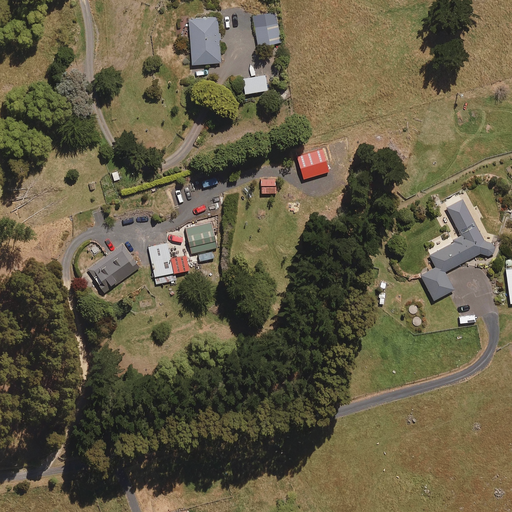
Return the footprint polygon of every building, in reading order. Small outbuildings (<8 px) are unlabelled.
[(281,43),(277,13),(254,16),(257,46),(281,43)] [(221,63),(219,41),(222,41),(221,34),(219,34),(218,17),(189,19),(192,65),(221,63)] [(268,91),(266,75),(243,78),(245,94),(268,91)] [(304,179),(328,172),(321,149),(297,157),(304,179)] [(494,247),(491,244),(485,242),(463,199),(447,208),(462,237),(429,254),(436,267),(420,275),(434,300),(454,289),(445,272),(480,253),(488,256),(492,255),(494,253),(495,250),(494,247)] [(217,245),(211,221),(185,227),(191,251),(217,245)] [(170,259),(167,244),(148,248),(155,285),(176,281),(174,272),(188,269),(186,256),(170,259)] [(138,268),(122,246),(88,270),(104,293),(138,268)] [(459,318),(460,324),(476,322),(475,316),(459,318)]
